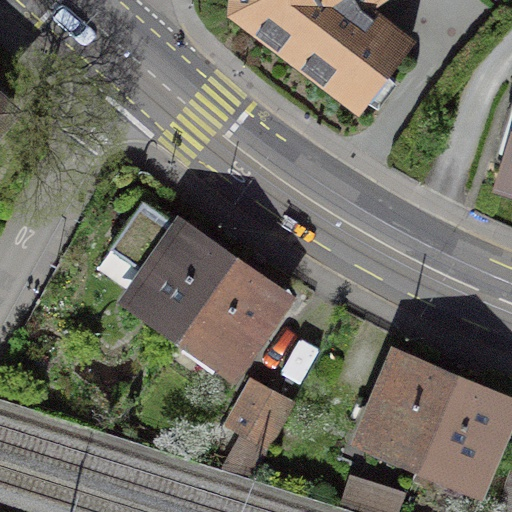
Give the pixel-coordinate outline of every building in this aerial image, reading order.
[(354,8),(365,0),(238,0),(237,11),(363,106),(407,48),(354,8)] [(0,146),(28,115),(0,91),(0,146)] [(511,138),(498,185),(511,189),(511,138)] [(134,295),(184,330),(231,264),(216,253),(142,201),(109,248),(148,275),(134,295)] [(246,274),(231,264),(184,330),(234,365),(281,299),(246,274)] [(366,434),(422,457),(454,383),(435,375),(397,359),(366,434)] [(252,380),(227,424),(267,447),(291,402),(252,380)] [(422,457),(478,481),(510,406),(472,390),(454,383),(422,457)] [(511,511),(511,470),(498,511),(511,511)] [(350,478),(341,506),(358,511),(398,511),(404,495),(350,478)]
